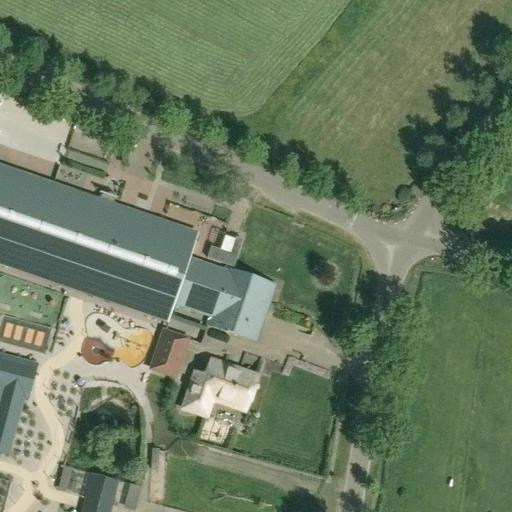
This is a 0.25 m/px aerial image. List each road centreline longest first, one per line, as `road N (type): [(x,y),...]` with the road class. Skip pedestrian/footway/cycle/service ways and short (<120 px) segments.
road 1 (unclassified): [(401,240),(0,58)]
road 2 (unclassified): [(353,511),(401,240)]
road 3 (unclassified): [(401,240),(511,105)]
